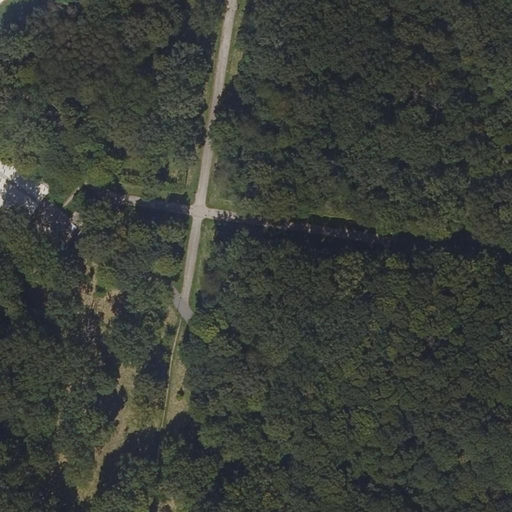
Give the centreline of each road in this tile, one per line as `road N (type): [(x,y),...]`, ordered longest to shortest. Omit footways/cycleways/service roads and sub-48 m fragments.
road 1 (track): [(448,246),(110,200)]
road 2 (track): [(228,0),(183,304)]
